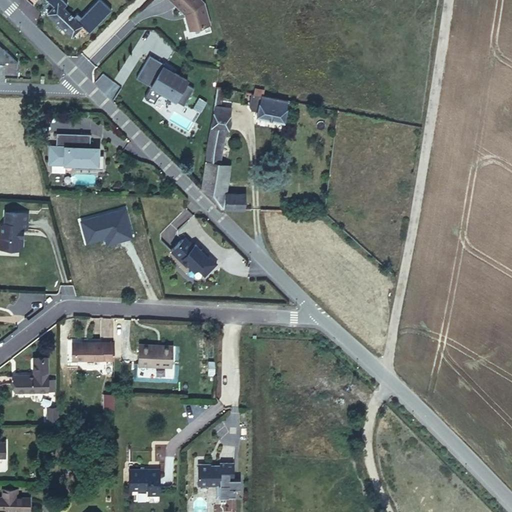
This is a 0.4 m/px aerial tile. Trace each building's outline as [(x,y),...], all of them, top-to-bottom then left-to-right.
[(77,13),(73,17),(78,22),(89,33),(111,10),(100,0),(97,0),(81,17),(77,13)] [(201,0),(170,0),(183,12),(186,11),(187,14),(184,15),(189,30),(210,24),(204,2),(201,0)] [(63,8),(58,3),(56,5),(54,7),(48,14),(68,33),(78,22),(73,17),(63,8)] [(17,63),(3,49),(3,62),(17,63)] [(164,64),(149,55),(136,78),(151,86),(144,97),(154,103),(158,95),(164,94),(182,105),(192,87),(185,83),(187,80),(163,66),(164,64)] [(221,100),(223,87),(217,86),(214,106),(231,109),(232,102),(221,100)] [(263,95),(264,89),(255,88),(254,94),(261,96),(262,95),(263,95)] [(286,108),(287,100),(263,95),(262,95),(261,96),(260,102),(259,102),(257,115),(284,121),(287,108),(286,108)] [(194,102),(202,106),(205,101),(198,96),(194,102)] [(194,102),(191,107),(199,112),(202,106),(194,102)] [(228,129),(231,109),(214,106),(211,126),(225,129),(228,129)] [(219,163),(225,129),(211,126),(205,161),(219,163)] [(51,147),(50,162),(74,163),(74,168),(103,169),(103,155),(96,155),(97,148),(89,148),(89,146),(84,146),(84,134),(56,132),(56,147),(51,147)] [(226,191),(229,165),(205,161),(201,190),(220,208),(225,208),(226,192),(226,191)] [(404,182),(413,183),(414,174),(405,173),(404,182)] [(242,209),(243,193),(226,192),(225,208),(242,209)] [(374,214),(391,217),(393,204),(376,201),(374,214)] [(27,229),(28,213),(5,212),(4,222),(0,225),(0,247),(18,249),(21,246),(22,236),(21,235),(21,229),(27,229)] [(185,236),(171,251),(186,266),(187,264),(194,270),(196,268),(204,275),(216,263),(208,255),(207,256),(201,250),(195,244),(193,245),(185,236)] [(114,359),(114,342),(74,342),(74,358),(114,359)] [(171,366),(172,348),(157,347),(157,344),(139,343),(138,365),(171,366)] [(15,391),(54,390),(54,380),(47,380),(47,357),(34,358),(34,375),(15,375),(15,391)] [(104,408),(114,408),(114,394),(104,395),(104,408)] [(57,422),(57,407),(47,407),(47,422),(57,422)] [(234,479),(234,463),(219,463),(220,465),(210,465),(210,464),(197,464),(197,484),(216,484),(216,494),(218,494),(218,497),(228,497),(228,495),(234,495),(234,488),(240,488),(240,479),(234,479)] [(159,494),(159,469),(129,469),(129,489),(147,489),(147,494),(159,494)] [(0,509),(29,509),(29,497),(17,497),(15,496),(15,488),(2,488),(2,496),(0,496),(0,509)]
